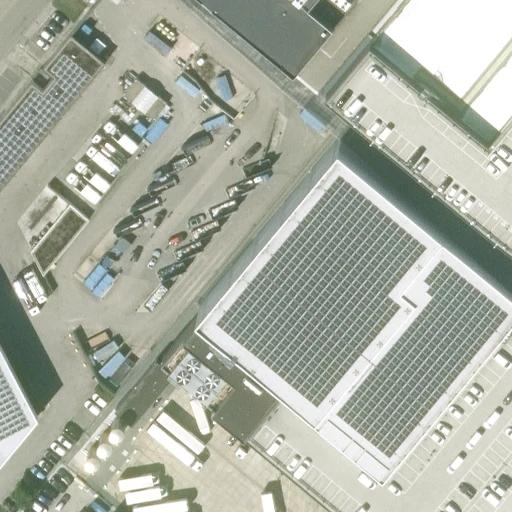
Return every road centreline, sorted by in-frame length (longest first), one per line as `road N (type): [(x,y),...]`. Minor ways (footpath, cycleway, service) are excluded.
road 1 (unknown): [(270,511),(195,449),(181,422),(183,343),(198,327)]
road 2 (unknown): [(511,270),(349,144)]
road 3 (unknown): [(300,114),(389,0)]
